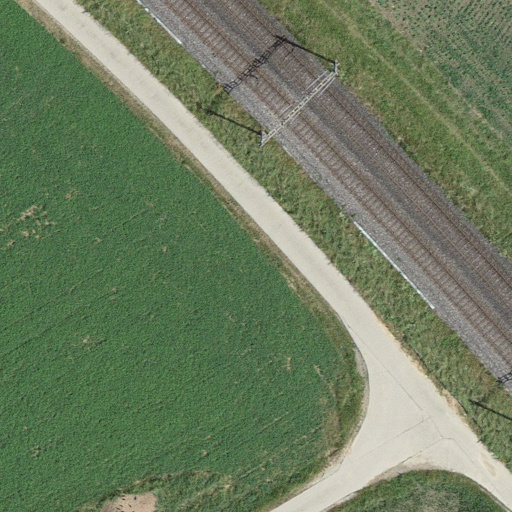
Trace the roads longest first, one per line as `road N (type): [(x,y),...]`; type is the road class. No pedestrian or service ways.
road 1 (track): [(511,492),(289,236),(50,0)]
road 2 (track): [(293,511),(446,421)]
